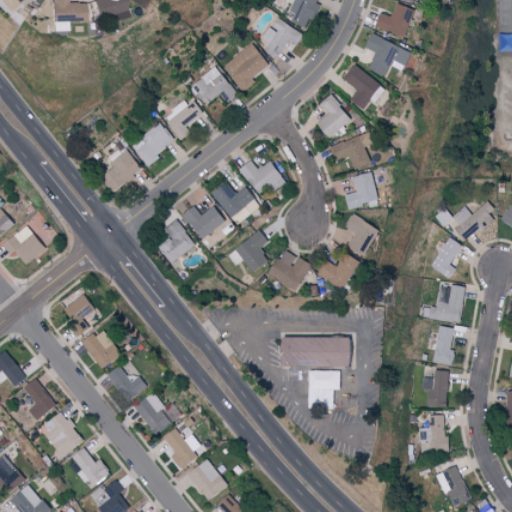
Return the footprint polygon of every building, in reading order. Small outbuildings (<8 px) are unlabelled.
[(7,0),(15,9),(27,0),(7,0)] [(66,0),(50,0),(52,31),(67,31),(67,22),(84,21),(84,2),(67,3),(66,0)] [(92,0),(96,17),(110,15),(111,20),(125,18),(122,0),(92,0)] [(292,20),(310,26),(318,0),(294,0),(291,10),(296,12),(292,20)] [(416,7),(397,2),(394,15),(382,11),(377,26),(409,35),(416,7)] [(266,48),(279,57),(291,38),(299,43),(306,33),(278,16),(265,38),(271,41),(266,48)] [(414,52),(374,31),(367,46),(378,51),(370,67),(387,75),(395,59),(407,65),(414,52)] [(272,65),(253,42),(225,65),(244,88),(272,65)] [(352,98),(366,109),(379,93),(377,91),(383,84),(357,63),(345,77),(359,89),(352,98)] [(207,103),(222,93),(228,102),(239,94),(218,65),(193,83),(207,103)] [(322,102),(330,113),(319,121),(330,137),(354,119),(334,93),(322,102)] [(193,96),(166,117),(183,139),(193,131),(188,125),(205,111),(193,96)] [(177,141),(162,121),(133,144),(149,163),(177,141)] [(351,154),(356,169),(381,160),(371,131),(332,145),(337,159),(351,154)] [(115,191),(143,167),(127,148),(111,162),(114,166),(102,176),(115,191)] [(272,159),(260,168),(253,159),(242,168),(261,193),(271,186),(276,192),(289,181),(272,159)] [(347,193),(350,207),(380,200),(373,171),(355,175),(359,191),(347,193)] [(257,198),(247,185),(238,193),(227,179),(213,191),(233,217),(257,198)] [(456,228),(467,241),(494,217),(490,212),(495,207),(488,200),(473,213),(466,204),(453,215),(461,224),(456,228)] [(0,236),(16,222),(0,204),(0,236)] [(185,213),(204,238),(227,220),(215,205),(204,214),(196,204),(185,213)] [(511,204),(502,217),(511,224),(511,204)] [(382,227),(354,213),(347,226),(357,231),(350,245),(368,254),(382,227)] [(165,228),(172,237),(161,244),(173,262),(197,244),(179,218),(165,228)] [(4,243),(15,257),(19,253),(27,263),(47,247),(27,224),(4,243)] [(261,247),(270,240),(261,229),(229,253),(238,264),(245,258),(255,271),(270,259),(261,247)] [(463,244),(451,236),(432,265),(450,277),(457,267),(451,263),(463,244)] [(313,263),(298,256),(299,255),(284,248),(271,275),(300,289),(313,263)] [(339,265),(328,259),(320,274),(347,289),(362,260),(346,252),(339,265)] [(467,287),(441,283),(438,307),(424,305),(423,316),(462,321),(467,287)] [(82,333),(88,329),(81,321),(97,309),(84,293),(63,309),(82,333)] [(439,331),(432,330),(430,348),(436,348),(435,361),(452,363),(455,326),(440,325),(439,331)] [(123,353),(105,329),(98,335),(95,331),(83,341),(104,368),(123,353)] [(354,337),(285,336),(284,365),(353,366),(354,337)] [(0,371),(4,369),(16,385),(28,377),(8,350),(0,355),(0,371)] [(109,373),(130,401),(150,386),(141,374),(133,380),(121,364),(109,373)] [(310,407),(335,408),(336,389),(342,389),(342,370),(311,369),(310,407)] [(423,388),(430,388),(429,405),(448,406),(450,370),(435,369),(435,376),(423,376),(423,388)] [(37,403),(31,408),(39,419),(58,405),(37,377),(25,386),(37,403)] [(136,405),(158,435),(174,423),(164,409),(167,407),(155,391),(136,405)] [(56,450),(62,458),(86,439),(63,410),(43,426),(60,447),(56,450)] [(420,440),(431,439),(432,451),(451,451),(451,435),(446,435),(445,413),(430,414),(430,426),(420,426),(420,440)] [(201,454),(190,442),(189,442),(177,427),(165,437),(177,451),(173,455),(184,468),(201,454)] [(73,455),(83,469),(80,472),(91,488),(113,472),(102,458),(97,462),(86,446),(73,455)] [(0,457),(0,483),(7,494),(26,480),(7,453),(0,457)] [(189,473),(211,499),(230,484),(208,457),(189,473)] [(453,506),(472,498),(459,464),(439,472),(453,506)] [(122,493),(126,490),(118,480),(95,499),(105,511),(124,511),(132,506),(122,493)] [(12,497),(22,511),(48,511),(51,510),(31,483),(12,497)] [(219,504),(227,511),(248,511),(229,493),(219,504)]
